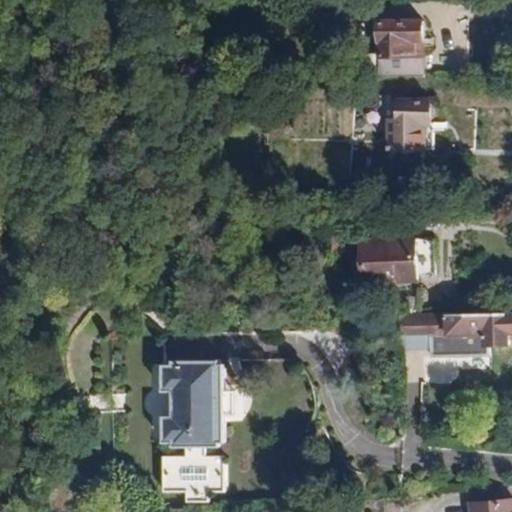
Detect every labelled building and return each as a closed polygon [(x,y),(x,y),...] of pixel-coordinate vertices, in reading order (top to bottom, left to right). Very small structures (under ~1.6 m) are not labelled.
[(427,14),(377,15),(378,77),(424,76),(423,37),(427,37),(427,14)] [(430,96),(399,97),(400,114),(388,115),(389,146),(425,145),(425,119),(431,119),(430,96)] [(434,242),(415,238),(353,241),(356,285),(417,282),(434,276),(434,242)] [(511,307),(397,310),(398,342),(425,342),(425,352),(483,351),(483,339),(505,339),(505,327),(511,327),(511,307)] [(221,443),(221,438),(226,438),(225,360),(219,360),(219,352),(172,353),(172,360),(162,361),(163,387),(172,387),(173,411),(163,411),(163,438),(173,438),(174,444),(187,443),(187,454),(164,454),(164,490),(188,490),(188,499),(208,499),(208,490),(226,490),(225,454),(207,454),(207,443),(221,443)] [(378,511),(376,495),(363,497),(365,511),(378,511)] [(511,511),(511,497),(466,503),(467,511),(511,511)]
